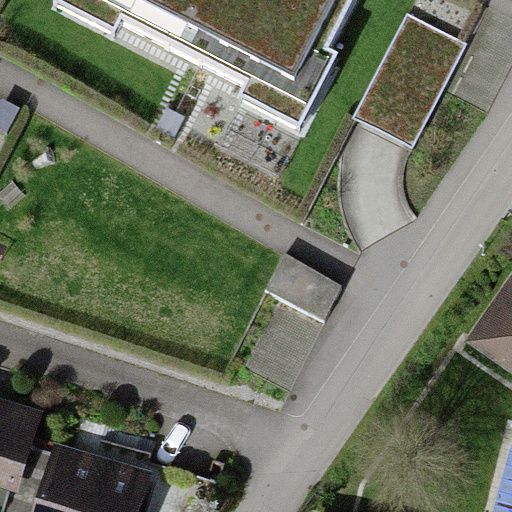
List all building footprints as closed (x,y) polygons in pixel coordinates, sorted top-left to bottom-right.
[(102,0),(299,99),(348,0),(102,0)] [(268,281),(327,313),(346,276),(287,245),(268,281)] [(511,296),(477,346),(511,369),(511,296)] [(22,511),(46,433),(0,419),(0,506),(18,511),(22,511)] [(46,511),(145,511),(152,489),(60,463),(46,511)]
